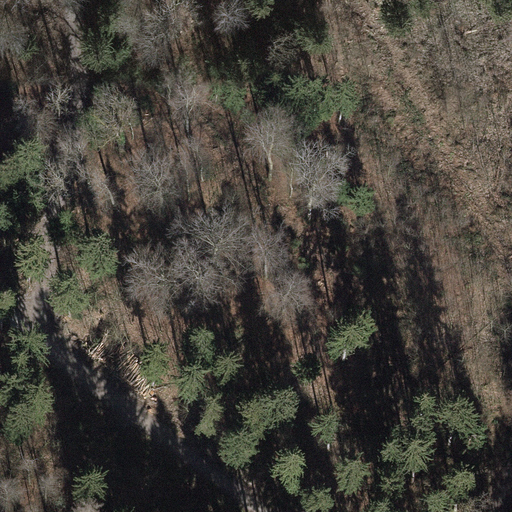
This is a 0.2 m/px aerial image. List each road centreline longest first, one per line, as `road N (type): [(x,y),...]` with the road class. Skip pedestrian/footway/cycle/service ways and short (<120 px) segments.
road 1 (track): [(36,335),(42,234),(69,129),(75,50),(68,0)]
road 2 (track): [(261,511),(0,308)]
